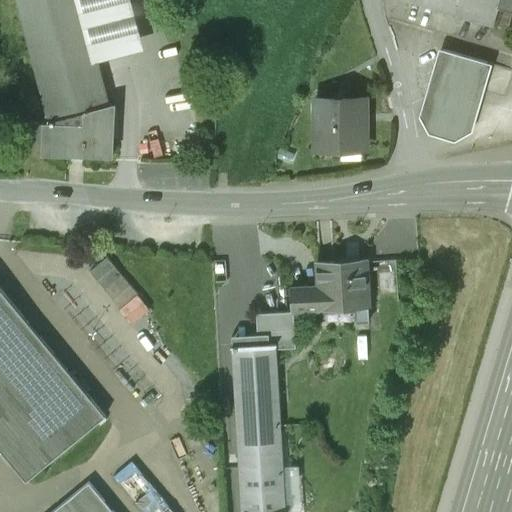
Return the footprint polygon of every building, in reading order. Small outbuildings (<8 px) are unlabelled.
[(109,105),(81,0),(16,0),(48,121),(109,105)] [(401,0),(491,27),(497,7),(496,7),(498,0),(401,0)] [(511,0),(498,0),(496,7),(497,7),(511,11),(511,0)] [(486,63),(442,50),(423,116),(431,130),(453,136),(468,128),(486,63)] [(365,148),(364,98),(314,99),(315,148),(365,148)] [(109,105),(48,121),(44,123),(28,122),(28,136),(27,137),(27,138),(43,139),(43,151),(42,151),(42,153),(44,153),(44,152),(110,155),(110,156),(111,156),(111,154),(113,104),(109,105)] [(107,256),(90,270),(97,280),(114,265),(107,256)] [(365,260),(317,262),(318,286),(292,287),(293,310),(319,309),(319,307),(367,304),(365,260)] [(114,265),(97,280),(105,289),(122,275),(114,265)] [(122,275),(105,289),(112,298),(129,284),(122,275)] [(129,284),(112,298),(120,307),(137,293),(129,284)] [(0,286),(0,446),(25,477),(104,411),(0,286)] [(283,511),(274,343),(233,346),(242,511),(283,511)] [(114,511),(89,481),(51,511),(114,511)]
